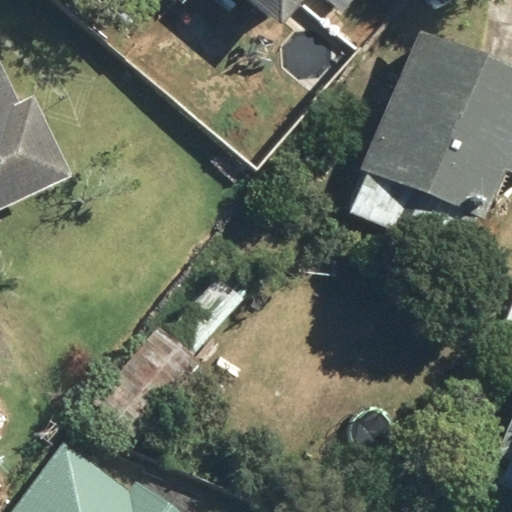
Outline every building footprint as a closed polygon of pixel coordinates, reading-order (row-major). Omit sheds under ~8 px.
[(228,0),(268,34),(297,0),(317,0),(337,16),(350,0),(228,0)] [(511,76),(409,34),(353,171),(478,223),(496,178),(511,184),(511,76)] [(15,101),(0,67),(0,209),(67,179),(29,95),(15,101)] [(226,268),(168,333),(157,323),(93,396),(140,437),(204,364),(195,356),(253,291),(226,268)] [(511,403),(490,456),(511,465),(511,403)] [(127,488),(61,440),(6,511),(169,511),(130,483),(127,488)]
